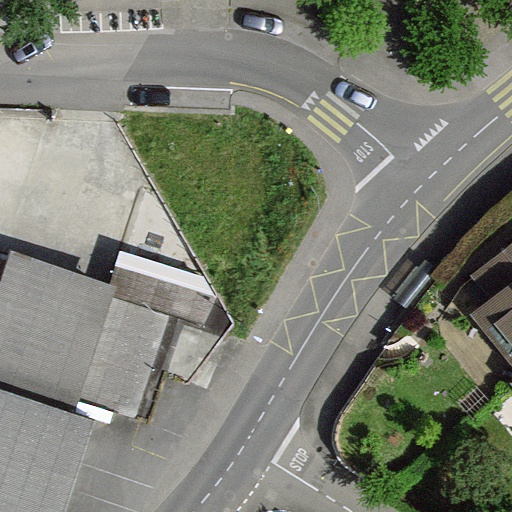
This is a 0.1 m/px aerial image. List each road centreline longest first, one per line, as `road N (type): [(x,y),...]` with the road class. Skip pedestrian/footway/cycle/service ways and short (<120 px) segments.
road 1 (residential): [(426,182),(339,109),(268,70),(165,58),(0,73)]
road 2 (tertiary): [(243,447),(361,259),(426,182)]
road 3 (residential): [(243,447),(347,511)]
